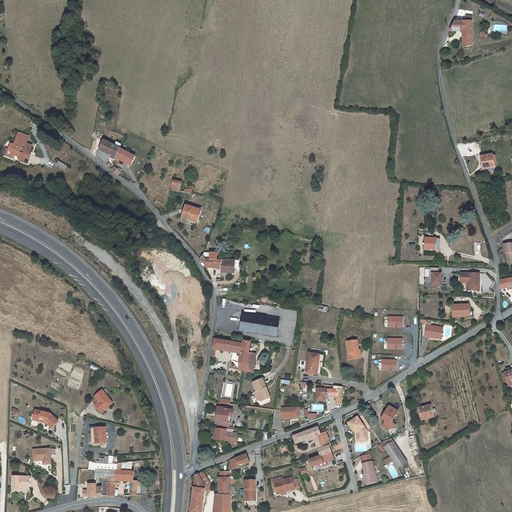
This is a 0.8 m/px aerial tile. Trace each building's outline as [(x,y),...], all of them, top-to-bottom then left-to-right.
[(455,21),(453,26),(451,31),(460,31),(460,30),(460,29),(465,29),(465,34),(463,34),(463,42),(473,42),(472,21),(466,21),(455,21)] [(26,145),(29,137),(19,133),(14,145),(11,144),(9,150),(12,151),(10,156),(14,158),(15,155),(21,157),(19,161),(26,163),(27,159),(29,160),(31,154),(28,153),(24,152),(23,154),(19,152),(22,146),(25,147),(26,145)] [(117,143),(115,146),(104,141),(100,150),(110,155),(110,157),(116,159),(120,149),(120,148),(121,145),(117,143)] [(28,153),(29,151),(26,150),(28,146),(26,145),(25,147),(22,146),(19,152),(23,154),(24,152),(28,153)] [(10,157),(10,156),(12,151),(9,150),(6,149),(4,155),(10,157)] [(132,164),(136,157),(135,156),(131,155),(129,154),(125,151),(120,149),(116,159),(121,160),(125,162),(126,161),(132,164)] [(495,167),(495,166),(493,156),(492,155),(481,157),(483,169),(495,167)] [(68,167),(59,161),(57,164),(65,170),(68,167)] [(171,190),(180,192),(182,182),(173,180),(171,190)] [(182,218),(187,220),(193,222),(198,223),(201,211),(186,206),(182,218)] [(436,239),(426,239),(425,244),(425,245),(425,250),(436,250),(440,250),(440,240),(436,240),(436,239)] [(200,260),(205,265),(212,266),(216,266),(216,268),(222,269),(223,261),(206,260),(202,257),(200,260)] [(230,261),(223,261),(222,269),(221,273),(228,273),(235,273),(235,270),(235,266),(235,261),(230,261)] [(439,268),(430,268),(430,273),(432,273),(432,282),(432,286),(442,286),(442,273),(439,273),(439,268)] [(461,283),(468,283),(469,283),(469,291),(480,291),(480,274),(461,273),(461,283)] [(260,281),(267,282),(268,275),(261,274),(260,281)] [(511,287),(511,278),(507,280),(501,281),(501,289),(509,288),(511,287)] [(470,312),(469,305),(452,306),(453,317),(470,317),(470,312)] [(242,313),(239,332),(277,337),(280,319),(242,313)] [(404,316),(386,316),(385,327),(404,328),(404,316)] [(436,336),(442,337),(443,328),(431,326),(427,326),(425,337),(435,338),(436,336)] [(403,339),(384,338),(384,349),(402,350),(403,339)] [(239,354),(241,354),(242,344),(216,340),(214,339),(213,349),(216,350),(222,351),(222,349),(231,350),(239,352),(239,354)] [(242,341),(242,344),(241,354),(249,355),(249,353),(250,345),(250,342),(242,341)] [(358,350),(357,341),(347,342),(350,360),(358,359),(357,353),(360,353),(360,350),(358,350)] [(249,355),(247,364),(247,366),(254,367),(256,354),(255,354),(249,353),(249,355)] [(320,355),(309,353),(306,373),(317,374),(320,355)] [(239,363),(247,364),(249,355),(241,354),(239,363)] [(397,360),(379,359),(379,371),(397,371),(397,360)] [(238,370),(246,372),(247,366),(247,364),(239,363),(238,370)] [(270,398),(262,379),(253,383),(256,392),(255,393),(258,400),(261,401),(270,398)] [(342,404),(342,395),(342,390),(334,390),(317,389),(317,400),(325,401),(325,396),(335,396),(337,396),(337,399),(337,403),(342,404)] [(103,391),(95,397),(99,402),(101,405),(97,408),(101,413),(113,403),(103,391)] [(433,413),(432,409),(431,405),(419,408),(422,420),(434,417),(433,413)] [(398,411),(389,406),(382,419),(391,424),(398,411)] [(216,426),(227,427),(229,428),(230,423),(228,423),(229,418),(231,419),(231,416),(232,416),(233,411),(229,410),(224,409),(224,408),(218,408),(216,426)] [(281,408),(282,418),(299,418),(299,408),(281,408)] [(45,421),(44,423),(48,423),(52,428),(58,421),(50,414),(36,410),(35,415),(36,416),(35,420),(43,422),(43,421),(45,421)] [(367,430),(357,416),(348,423),(353,431),(355,430),(356,429),(358,432),(358,437),(361,439),(363,439),(363,440),(368,440),(367,430)] [(320,431),(318,427),(293,436),(296,444),(308,439),(308,441),(314,439),(316,443),(323,441),(320,431)] [(95,428),(96,444),(106,443),(106,428),(95,428)] [(225,441),(226,433),(227,430),(216,429),(215,433),(215,435),(214,439),(225,441)] [(326,447),(329,445),(331,445),(325,429),(320,431),(323,441),(326,447)] [(358,432),(356,429),(355,430),(357,433),(357,441),(363,440),(363,439),(361,439),(358,437),(358,432)] [(237,434),(226,433),(225,441),(236,443),(237,434)] [(329,445),(326,447),(323,441),(316,443),(321,456),(332,452),(329,445)] [(393,441),(384,447),(398,468),(407,462),(393,441)] [(45,460),(45,464),(51,464),(50,449),(34,450),(34,461),(43,461),(43,460),(45,460)] [(361,456),(363,464),(372,462),(369,450),(361,456)] [(334,459),(332,454),(332,452),(321,456),(310,460),(312,467),(334,459)] [(249,461),(247,454),(230,460),(233,470),(238,468),(237,466),(249,461)] [(116,471),(117,471),(118,465),(112,465),(108,464),(100,464),(97,464),(97,463),(97,464),(93,464),(90,462),(89,469),(95,470),(116,471)] [(119,464),(118,465),(117,471),(131,471),(132,462),(119,464)] [(364,474),(366,483),(375,481),(373,472),(375,472),(372,462),(363,464),(365,474),(364,474)] [(108,483),(116,483),(116,481),(116,479),(116,471),(95,470),(95,478),(108,478),(108,483)] [(131,482),(134,482),(134,472),(131,471),(117,471),(116,471),(116,479),(124,480),(131,480),(131,482)] [(199,475),(198,474),(196,476),(190,511),(202,511),(205,490),(205,486),(200,477),(199,475)] [(204,474),(200,477),(205,486),(205,490),(210,490),(211,486),(204,474)] [(19,489),(22,489),(30,489),(31,477),(13,476),(13,490),(19,490),(19,489)] [(227,501),(231,501),(230,478),(229,478),(221,478),(218,478),(219,494),(220,495),(227,495),(227,501)] [(294,486),(294,484),(292,478),(283,480),(284,482),(275,484),(277,494),(286,493),(286,491),(295,489),(294,486)] [(253,490),(256,490),(256,481),(245,481),(245,501),(254,501),(253,490)] [(115,496),(116,483),(108,483),(107,496),(113,496),(115,496)] [(96,485),(89,485),(89,491),(89,497),(97,497),(102,496),(102,491),(102,487),(96,487),(96,485)] [(215,511),(231,511),(231,501),(227,501),(227,495),(220,495),(219,494),(217,494),(215,511)]
